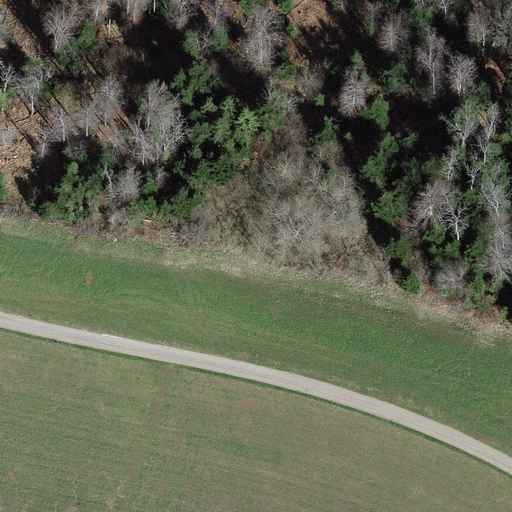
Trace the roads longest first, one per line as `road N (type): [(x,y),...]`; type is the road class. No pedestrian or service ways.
road 1 (unclassified): [(0,318),(266,375),(428,426),(511,466)]
road 2 (track): [(171,354),(125,511)]
